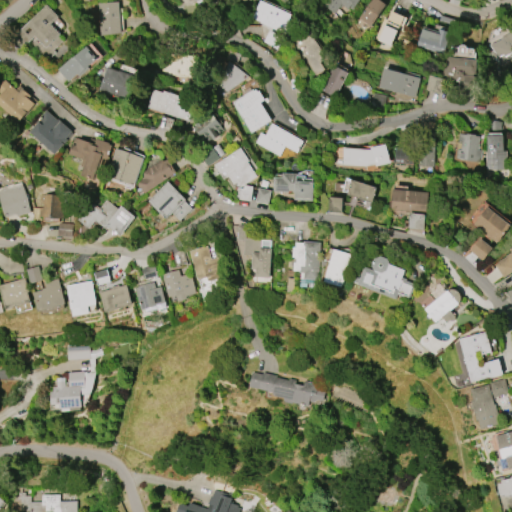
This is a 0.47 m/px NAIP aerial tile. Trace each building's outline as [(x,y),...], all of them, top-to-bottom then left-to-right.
[(259,0),(291,14),(287,22),(288,23),(283,33),(251,19),(259,0)] [(335,13),(342,5),(350,12),(359,0),(325,0),(323,3),(335,13)] [(371,0),(379,0),(386,5),(369,26),(358,18),(371,0)] [(118,2),(120,33),(99,35),(97,3),(118,2)] [(46,4),(58,17),(50,24),(60,34),(58,36),(63,41),(53,50),(55,52),(47,60),(30,43),(35,37),(34,36),(21,49),(8,42),(46,4)] [(374,39),(384,18),(387,20),(391,11),(403,17),(390,46),(374,39)] [(422,29),(423,29),(423,27),(438,32),(438,29),(450,32),(443,54),(416,46),(422,29)] [(291,40),(307,30),(326,57),(319,62),(324,69),(315,75),(291,40)] [(499,65),(496,58),(491,61),(487,53),(492,50),(489,45),(501,39),(500,37),(511,32),(511,33),(511,60),(510,61),(510,60),(499,65)] [(57,69),(71,57),(72,58),(86,46),(96,59),(87,66),(88,68),(79,76),(77,74),(68,82),(57,69)] [(474,74),(472,74),(472,76),(475,76),(474,89),(459,87),(460,77),(457,77),(456,79),(441,74),(448,56),(476,60),(474,74)] [(228,60),(249,76),(226,91),(220,86),(228,60)] [(334,65),(348,72),(334,98),(320,90),(334,65)] [(106,66),(138,77),(130,101),(98,90),(106,66)] [(383,68),(420,78),(414,98),(378,88),(383,68)] [(443,79),(429,75),(426,90),(439,93),(443,79)] [(5,80),(15,89),(19,85),(36,101),(18,122),(0,106),(0,83),(2,81),(3,81),(5,80)] [(188,121),(146,108),(153,89),(162,92),(163,91),(183,97),(182,102),(193,106),(188,121)] [(250,133),(231,102),(252,89),(253,90),(255,89),(257,91),(258,90),(264,100),(260,102),(271,120),(250,133)] [(72,134),(54,155),(49,150),(47,150),(45,149),(45,146),(29,132),(37,123),(35,122),(46,110),(57,119),(58,119),(72,131),(71,132),(72,134)] [(223,130),(217,134),(218,135),(211,139),(211,138),(203,143),(191,124),(210,111),(223,130)] [(260,132),(264,135),(271,123),(303,141),(296,153),(284,146),(278,156),(254,142),(260,132)] [(480,136),(477,161),(455,159),(456,149),(460,149),(460,143),(457,143),(458,133),(466,134),(466,133),(475,134),(475,135),(480,136)] [(506,169),(485,169),(485,151),(486,151),(486,135),(502,135),(502,151),(506,151),(506,169)] [(435,138),(433,167),(418,166),(419,137),(435,138)] [(111,145),(105,165),(98,163),(93,179),(80,175),(82,167),(80,166),(82,159),(68,154),(71,144),(72,144),(74,138),(78,139),(78,138),(94,144),(96,138),(109,142),(108,144),(111,145)] [(375,166),(374,164),(365,166),(342,165),(343,148),(371,149),(370,147),(385,144),(390,163),(375,166)] [(213,165),(239,147),(248,161),(247,162),(256,176),(239,187),(236,182),(232,185),(227,177),(222,180),(213,165)] [(142,158),(133,186),(105,176),(115,148),(142,158)] [(412,165),(394,164),(395,148),(413,149),(412,165)] [(140,173),(161,159),(163,161),(166,159),(175,172),(144,193),(136,183),(143,178),(140,173)] [(313,181),(312,201),(293,200),(294,192),(272,191),(273,177),(281,177),(281,172),(296,173),(296,181),(313,181)] [(376,187),(371,202),(346,194),(351,179),(376,187)] [(147,201),(166,181),(185,200),(184,201),(191,208),(179,221),(171,213),(165,219),(147,201)] [(0,201),(0,187),(13,183),(13,185),(20,182),(21,184),(22,184),(31,212),(17,216),(16,214),(5,217),(0,201)] [(255,202),(268,204),(270,190),(257,188),(255,202)] [(392,189),(428,192),(426,214),(405,212),(405,211),(390,209),(392,189)] [(61,195),(60,209),(63,209),(63,218),(42,217),(43,216),(38,216),(38,208),(43,208),(43,202),(39,202),(40,194),(44,194),(61,195)] [(120,205),(135,217),(120,236),(108,226),(105,229),(94,221),(88,228),(77,220),(90,202),(98,208),(105,200),(117,209),(120,205)] [(487,206),(510,225),(495,243),(472,224),(487,206)] [(72,224),(58,223),(58,236),(71,237),(72,224)] [(272,239),(269,277),(255,276),(255,269),(251,268),(252,255),(243,255),(244,240),(237,239),(238,224),(248,225),(247,237),(272,239)] [(492,248),(479,238),(469,250),(481,261),(492,248)] [(320,242),(317,280),(299,279),(300,271),(292,270),(293,262),(295,263),(295,259),(294,257),(292,257),(292,247),(295,247),(295,242),(303,243),(303,241),(320,242)] [(196,280),(188,251),(206,245),(210,259),(216,257),(222,277),(207,282),(205,277),(196,280)] [(511,271),(503,278),(494,265),(498,262),(505,257),(504,256),(510,252),(508,249),(511,247),(511,246),(511,245),(511,261),(511,262),(511,263),(511,271)] [(351,254),(341,287),(323,282),(333,249),(351,254)] [(356,284),(363,267),(372,270),(370,265),(372,259),(379,256),(386,259),(388,264),(404,270),(401,277),(406,279),(405,281),(414,284),(408,300),(397,295),(395,300),(356,284)] [(41,281),(39,266),(27,269),(29,283),(41,281)] [(156,277),(155,267),(142,268),(144,279),(156,277)] [(189,273),(195,293),(185,296),(186,299),(177,302),(175,295),(168,297),(161,274),(178,270),(179,276),(189,273)] [(4,309),(0,295),(0,284),(24,278),(28,292),(26,292),(29,302),(4,309)] [(65,304),(37,312),(32,292),(42,289),(41,288),(45,287),(43,282),(57,278),(65,304)] [(65,285),(91,281),(96,304),(87,306),(89,313),(72,316),(71,309),(70,310),(65,285)] [(140,310),(133,288),(153,282),(154,288),(160,286),(164,302),(155,305),(156,305),(140,310)] [(132,304),(104,312),(98,292),(111,288),(110,287),(118,285),(119,286),(126,284),(132,304)] [(449,320),(446,322),(443,319),(441,320),(439,319),(434,323),(430,317),(429,319),(426,315),(428,314),(423,309),(447,290),(449,289),(451,289),(453,289),(455,290),(457,291),(458,292),(460,294),(460,296),(460,298),(460,300),(459,302),(458,304),(450,311),(453,315),(454,316),(455,317),(455,319),(454,320),(453,321),(451,321),(450,321),(449,320)] [(470,382),(458,339),(485,331),(491,352),(481,355),(480,350),(474,351),(479,367),(482,366),(482,363),(498,359),(502,374),(490,378),(490,377),(470,382)] [(90,359),(89,345),(66,347),(67,360),(90,359)] [(84,371),(85,387),(80,388),(82,407),(70,408),(59,409),(59,404),(51,405),(50,391),(53,391),(53,386),(56,386),(56,378),(65,377),(65,382),(68,382),(68,372),(84,371)] [(249,387),(252,372),(262,374),(262,372),(277,376),(277,377),(288,380),(288,378),(296,380),(295,383),(302,385),(302,382),(303,382),(304,381),(326,386),(322,401),(317,400),(313,402),(309,401),(308,406),(291,402),(291,404),(284,402),(284,401),(283,400),(284,398),(273,396),(271,392),(249,387)] [(469,389),(488,384),(493,404),(494,404),(497,415),(496,415),(499,424),(480,429),(478,420),(476,420),(470,401),(472,400),(469,389)] [(495,436),(511,431),(511,468),(508,469),(505,457),(502,458),(499,449),(495,436)] [(511,476),(511,494),(505,496),(504,494),(499,495),(496,487),(498,486),(498,484),(501,483),(501,481),(510,478),(510,477),(511,476)] [(176,511),(179,503),(188,506),(189,503),(207,509),(208,504),(207,503),(210,496),(211,496),(214,489),(227,494),(226,496),(231,498),(230,502),(237,505),(236,507),(240,508),(238,511),(176,511)] [(58,495),(59,501),(76,501),(76,511),(11,511),(11,496),(17,496),(17,493),(23,492),(24,496),(29,496),(29,502),(40,501),(40,495),(58,495)]
